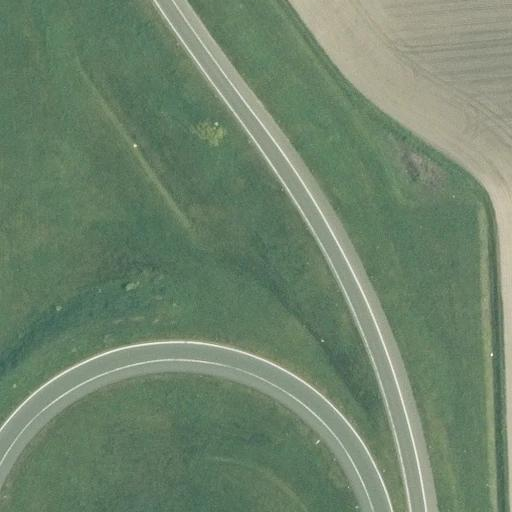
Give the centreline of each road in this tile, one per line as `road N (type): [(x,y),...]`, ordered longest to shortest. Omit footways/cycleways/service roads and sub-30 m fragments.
road 1 (motorway): [(419,511),(384,369),(354,291),(318,221),(163,0)]
road 2 (motorway): [(0,456),(57,394),(94,373),(183,358),(230,365),(271,380),(327,428),(354,461),(375,511)]
